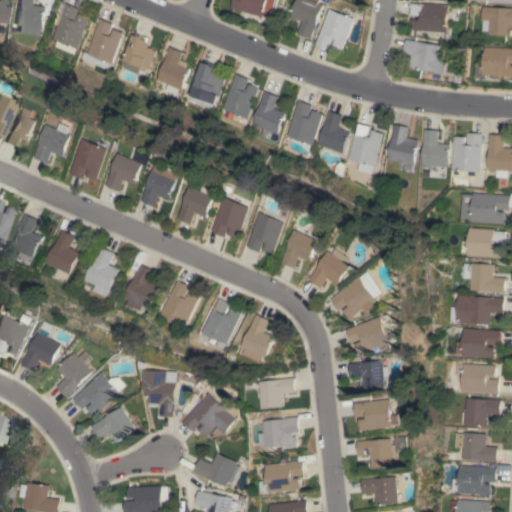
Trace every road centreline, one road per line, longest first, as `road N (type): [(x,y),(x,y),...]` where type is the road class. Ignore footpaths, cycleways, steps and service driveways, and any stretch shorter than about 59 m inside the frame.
road 1 (residential): [(334,511),(315,339),(305,314),(281,295),(0,173)]
road 2 (residential): [(139,0),(377,88),(511,106)]
road 3 (residential): [(85,511),(80,478),(56,433),(0,386)]
